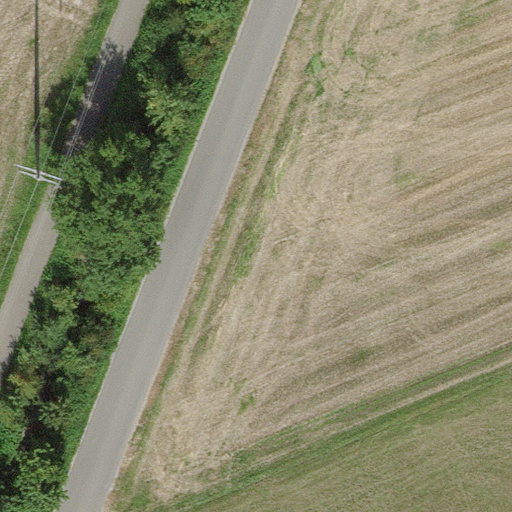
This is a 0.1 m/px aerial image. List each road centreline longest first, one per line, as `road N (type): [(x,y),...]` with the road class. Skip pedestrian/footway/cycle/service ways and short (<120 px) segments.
road 1 (unclassified): [(278,0),(81,511)]
road 2 (track): [(0,354),(136,0)]
